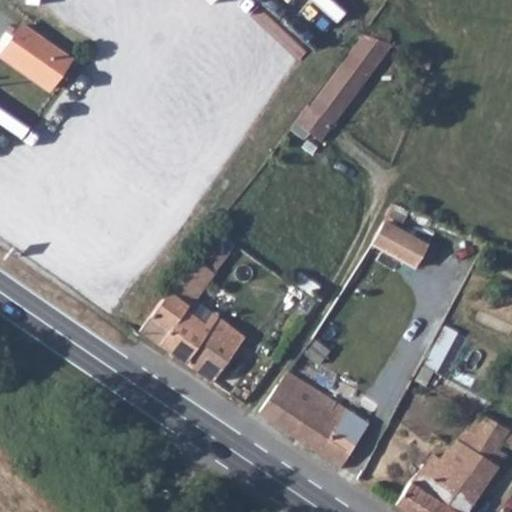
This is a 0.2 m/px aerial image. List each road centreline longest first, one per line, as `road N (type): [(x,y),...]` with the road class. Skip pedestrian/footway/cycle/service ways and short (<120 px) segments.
road 1 (primary): [(329,511),(0,289)]
road 2 (unknown): [(338,511),(436,327)]
